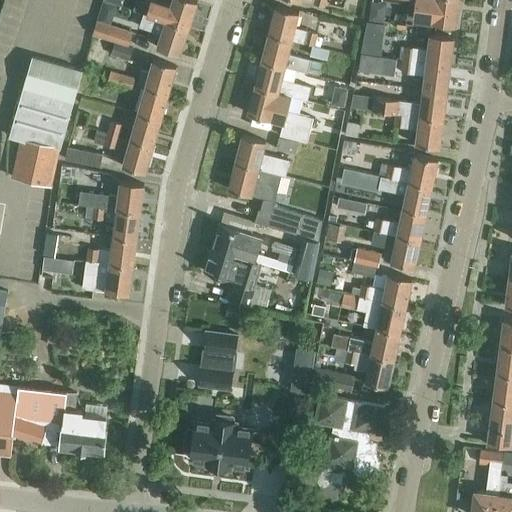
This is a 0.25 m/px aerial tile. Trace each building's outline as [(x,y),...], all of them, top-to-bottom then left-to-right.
[(134,0),(132,9),(188,28),(197,0),(196,0),(171,0),(170,5),(154,0),(134,0)] [(394,0),(421,3),(419,20),(455,25),(458,0),(394,0)] [(312,45),(320,47),(323,38),(317,36),(318,33),(307,30),(295,26),(299,13),(276,7),(269,34),(292,39),(312,45)] [(385,41),(388,9),(366,7),(364,40),(385,41)] [(179,55),(188,28),(132,9),(142,12),(138,26),(161,34),(156,47),(179,55)] [(114,41),(133,47),(127,45),(132,31),(96,19),(92,33),(114,40),(114,41)] [(289,53),(292,39),(269,34),(263,59),(286,65),(285,66),(319,74),(322,61),(289,53)] [(404,46),(403,58),(450,65),(453,37),(429,34),(427,49),(404,46)] [(129,60),(133,47),(114,41),(111,54),(129,60)] [(329,50),(320,47),(312,45),(310,55),(327,60),(329,50)] [(76,90),(82,69),(32,55),(23,86),(27,87),(14,136),(20,138),(11,176),(50,185),(59,147),(60,147),(76,90)] [(446,91),(450,65),(403,58),(401,72),(424,75),(422,88),(446,91)] [(145,85),(169,92),(176,66),(152,59),(145,85)] [(282,78),(285,66),(286,65),(263,59),(256,86),(308,99),(311,85),(282,78)] [(346,86),(348,67),(336,66),(334,84),(346,86)] [(82,69),(76,90),(88,93),(94,73),(82,69)] [(119,85),(122,73),(110,70),(107,82),(119,85)] [(122,73),(119,85),(131,89),(135,77),(122,73)] [(161,118),(169,92),(145,85),(138,111),(161,118)] [(308,100),(308,99),(256,86),(249,114),(283,123),(280,134),(306,141),(313,117),(287,110),(291,95),(308,100)] [(443,119),(446,91),(422,88),(421,101),(375,96),(373,109),(395,112),(443,119)] [(154,144),(161,118),(138,111),(130,138),(154,144)] [(440,145),(443,119),(395,112),(393,126),(418,129),(416,143),(440,145)] [(108,131),(119,135),(122,124),(111,120),(108,131)] [(116,148),(119,135),(108,131),(104,144),(116,148)] [(299,140),(279,134),(275,145),(296,151),(299,140)] [(243,135),(236,162),(259,167),(282,173),(285,174),(289,160),(263,153),(266,141),(243,135)] [(146,172),(154,144),(130,138),(123,165),(146,172)] [(354,154),(356,142),(344,140),(341,152),(354,154)] [(65,158),(100,165),(102,153),(67,146),(65,158)] [(381,163),(378,174),(386,176),(432,186),(438,159),(414,154),(411,169),(388,164),(381,163)] [(269,171),(259,168),(259,167),(236,162),(229,189),(275,200),(282,173),(270,170),(269,171)] [(72,179),(97,184),(98,172),(62,163),(60,176),(61,177),(60,182),(71,184),(72,179)] [(432,186),(386,176),(381,175),(378,187),(406,193),(403,207),(426,213),(432,186)] [(87,205),(140,211),(144,184),(121,180),(117,208),(105,206),(107,194),(96,193),(94,205),(87,204),(87,205)] [(340,184),(340,194),(362,194),(362,184),(340,184)] [(137,238),(140,211),(87,205),(86,216),(115,221),(113,235),(137,238)] [(319,240),(322,221),(303,215),(274,206),(271,215),(258,212),(255,221),(297,234),(319,240)] [(421,239),(426,213),(403,207),(399,222),(376,217),(373,229),(421,239)] [(212,247),(256,261),(263,236),(220,223),(212,247)] [(275,228),(271,237),(290,246),(294,237),(275,228)] [(373,229),(371,242),(386,246),(383,260),(391,262),(415,267),(421,239),(373,229)] [(43,254),(55,256),(58,235),(46,233),(43,254)] [(133,266),(137,238),(113,235),(111,249),(89,246),(86,260),(133,266)] [(264,263),(256,261),(212,247),(205,271),(231,279),(226,298),(253,306),(259,287),(257,287),(264,263)] [(357,247),(355,259),(377,264),(380,252),(357,247)] [(55,256),(43,254),(43,255),(44,255),(40,281),(54,283),(58,257),(55,256)] [(355,259),(352,271),(375,276),(375,274),(377,264),(355,259)] [(129,293),(133,266),(86,260),(85,271),(95,272),(92,288),(129,293)] [(353,287),(351,293),(383,300),(406,305),(412,278),(388,273),(388,276),(375,274),(375,276),(373,285),(370,284),(369,285),(361,283),(360,288),(353,287)] [(406,305),(351,293),(351,294),(344,293),(341,306),(357,309),(357,308),(366,310),(363,325),(377,328),(400,333),(406,305)] [(499,345),(511,347),(511,319),(502,318),(499,345)] [(394,360),(400,333),(377,328),(374,341),(351,336),(338,334),(336,346),(349,349),(348,350),(394,360)] [(202,366),(199,384),(231,387),(233,370),(230,369),(232,351),(235,352),(238,334),(206,330),(202,366)] [(311,390),(316,345),(297,343),(291,387),(311,390)] [(511,374),(511,347),(499,345),(495,373),(511,374)] [(389,386),(394,360),(348,350),(346,361),(356,363),(355,367),(368,370),(365,381),(389,386)] [(313,381),(352,389),(355,374),(316,366),(313,381)] [(511,374),(495,373),(492,399),(511,401),(511,374)] [(0,451),(11,452),(13,433),(45,444),(60,446),(59,448),(77,449),(77,452),(85,453),(86,450),(104,452),(108,416),(105,416),(106,405),(86,403),(84,413),(83,413),(83,410),(75,409),(77,392),(0,384),(0,451)] [(348,429),(353,401),(321,395),(316,423),(334,426),(348,429)] [(488,427),(487,442),(511,445),(511,438),(511,401),(492,399),(488,427)] [(348,429),(366,432),(380,435),(385,407),(353,401),(348,429)] [(217,418),(212,417),(212,422),(195,420),(193,429),(188,429),(185,447),(191,448),(190,458),(207,460),(206,465),(230,468),(231,463),(248,465),(253,427),(236,425),(236,420),(231,420),(232,416),(218,414),(217,418)] [(366,432),(348,429),(334,426),(332,436),(331,436),(325,468),(320,471),(318,481),(320,485),(326,485),(329,482),(331,470),(335,466),(335,464),(353,467),(357,473),(357,476),(367,478),(368,476),(376,471),(378,471),(380,460),(378,460),(374,454),(376,443),(375,441),(374,441),(372,443),(368,442),(369,438),(366,434),(366,432)] [(495,511),(501,474),(504,451),(481,448),(479,462),(495,464),(486,490),(475,489),(471,511),(495,511)] [(501,474),(495,511),(511,511),(511,482),(507,481),(507,475),(501,474)]
